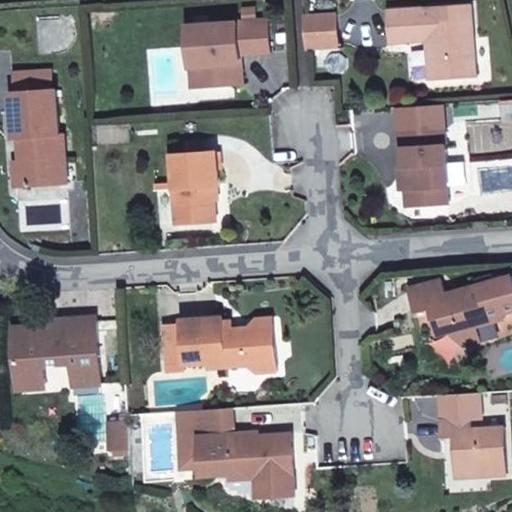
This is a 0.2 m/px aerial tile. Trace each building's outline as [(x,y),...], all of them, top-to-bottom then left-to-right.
[(478,76),(473,5),(390,11),(392,43),(433,40),(435,79),(478,76)] [(340,46),(338,14),(305,16),(307,48),(340,46)] [(272,52),(270,21),(190,26),(193,67),(211,66),(212,86),(244,83),(243,63),(238,64),(238,54),(242,54),(272,52)] [(212,86),(211,66),(193,67),(195,87),(212,86)] [(17,73),(18,92),(13,92),(16,138),(20,138),(21,140),(26,140),(26,147),(21,150),(22,161),(24,186),(68,183),(65,134),(60,134),(58,90),(37,91),(53,90),(52,72),(17,73)] [(450,186),(446,128),(400,132),(402,148),(404,148),(407,189),(448,186),(450,186)] [(218,221),(215,187),(221,186),(219,151),(174,154),(178,224),(218,221)] [(449,204),(448,186),(407,189),(408,206),(449,204)] [(511,311),(511,275),(497,279),(495,275),(478,279),(480,284),(465,288),(451,302),(444,278),(411,288),(418,313),(432,309),(438,334),(451,331),(465,344),(483,340),(479,325),(508,318),(506,313),(511,311)] [(89,336),(88,321),(98,320),(98,316),(48,319),(45,324),(46,333),(60,331),(61,339),(89,336)] [(279,371),(275,324),(251,326),(245,332),(235,333),(234,327),(234,320),(225,321),(225,316),(183,319),(183,324),(185,349),(167,350),(169,372),(187,370),(187,365),(210,363),(211,368),(249,365),(258,372),(279,371)] [(275,324),(274,317),(257,319),(251,326),(275,324)] [(102,384),(98,320),(88,321),(89,336),(61,339),(60,331),(46,333),(45,324),(15,327),(19,384),(47,382),(46,364),(73,363),(74,386),(102,384)] [(185,349),(183,324),(165,325),(167,350),(185,349)] [(442,394),(444,419),(473,417),(484,416),(482,391),(442,394)] [(237,434),(235,408),(200,410),(201,436),(237,434)] [(511,474),(508,426),(474,429),(473,417),(444,419),(445,437),(457,437),(460,477),(511,474)] [(131,448),(129,423),(112,424),(115,450),(131,448)] [(298,494),(294,434),(260,436),(260,438),(237,440),(237,434),(201,436),(203,467),(234,464),(235,474),(235,478),(257,476),(268,476),(269,496),(298,494)] [(235,474),(234,464),(203,467),(204,477),(235,474)] [(269,496),(268,476),(257,476),(258,497),(269,496)]
